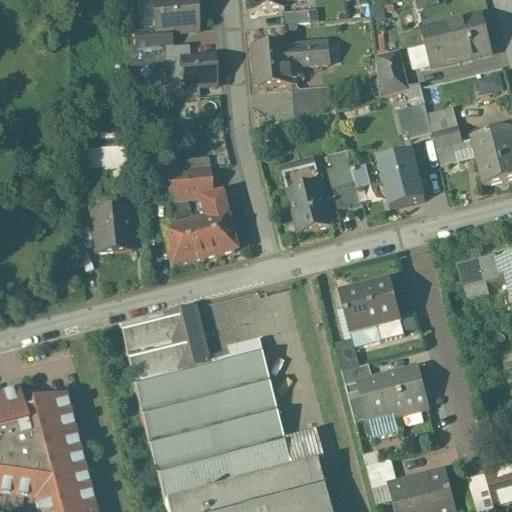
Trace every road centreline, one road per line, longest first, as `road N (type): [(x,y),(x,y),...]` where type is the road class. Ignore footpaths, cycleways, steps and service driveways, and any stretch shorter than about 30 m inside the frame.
road 1 (residential): [(0,340),(274,267)]
road 2 (residential): [(230,0),(237,97),(274,267)]
road 3 (residential): [(409,234),(472,445),(511,435)]
road 4 (residential): [(274,267),(409,234)]
